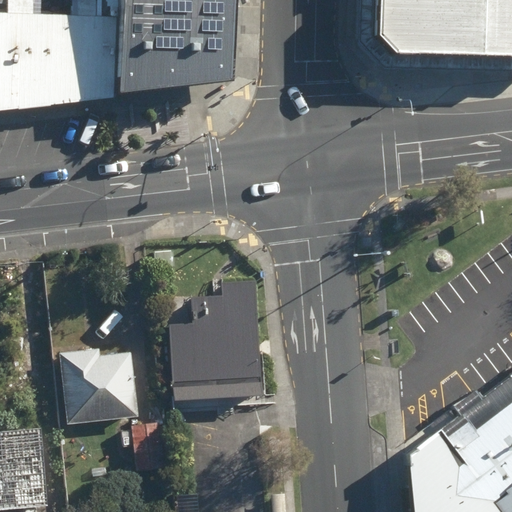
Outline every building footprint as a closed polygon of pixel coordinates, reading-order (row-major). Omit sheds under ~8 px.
[(0,110),(118,97),(121,19),(93,17),(94,0),(93,0),(74,0),(74,16),(32,15),(32,0),(7,0),(8,14),(0,14),(0,110)] [(236,0),(121,0),(121,19),(118,97),(234,79),(236,0)] [(511,0),(367,0),(366,60),(511,63),(511,0)] [(171,326),(174,394),(191,393),(190,384),(260,381),(255,282),(223,284),(224,297),(191,299),(192,325),(171,326)] [(59,355),(67,425),(138,417),(131,354),(99,358),(98,350),(59,355)] [(407,466),(412,511),(511,511),(511,404),(474,432),(467,423),(448,438),(442,431),(414,434),(416,453),(411,456),(413,465),(407,466)] [(134,447),(137,472),(164,468),(159,424),(132,427),(133,432),(121,434),(123,448),(134,447)] [(0,510),(48,506),(41,430),(0,433),(0,510)] [(272,496),(272,511),(285,511),(285,496),(272,496)]
